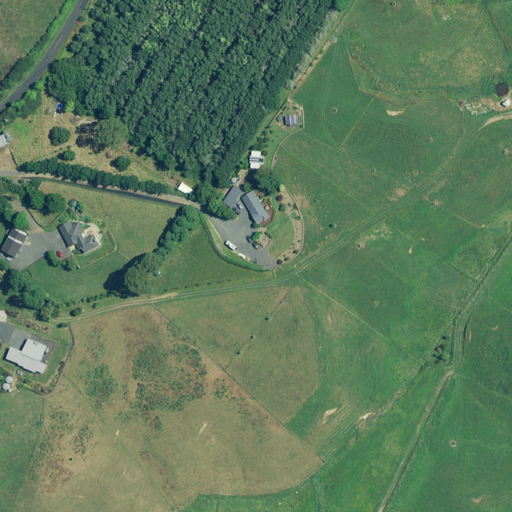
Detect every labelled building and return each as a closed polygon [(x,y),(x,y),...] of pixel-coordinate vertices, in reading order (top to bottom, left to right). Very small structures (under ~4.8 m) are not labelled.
[(5,137),(0,139),(0,149),(1,150),(1,151),(4,150),(4,148),(9,146),(5,137)] [(243,192),(234,187),(224,203),(233,208),(243,192)] [(271,218),(254,191),(243,198),(259,225),(271,218)] [(89,239),(86,233),(87,233),(82,223),(75,226),(73,223),(62,228),(72,248),(79,245),(85,256),(102,247),(96,235),(89,239)] [(23,235),(14,229),(8,238),(18,244),(23,235)]
